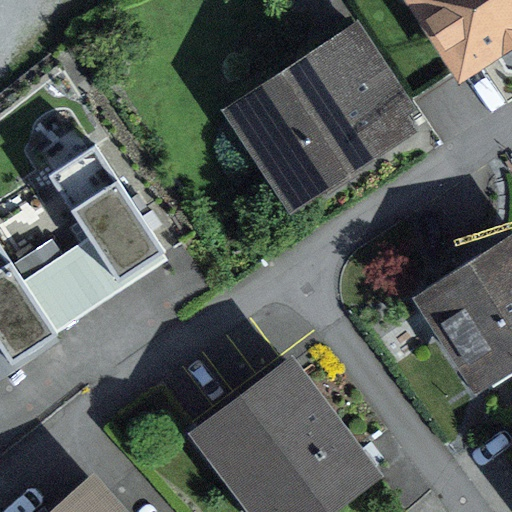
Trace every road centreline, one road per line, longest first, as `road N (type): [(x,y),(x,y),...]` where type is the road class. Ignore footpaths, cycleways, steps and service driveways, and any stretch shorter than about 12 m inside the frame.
road 1 (residential): [(288,268),(473,511)]
road 2 (residential): [(511,130),(288,268)]
road 3 (residential): [(288,268),(90,401)]
